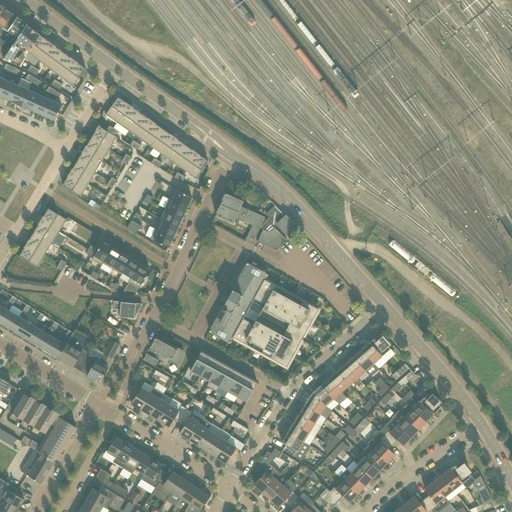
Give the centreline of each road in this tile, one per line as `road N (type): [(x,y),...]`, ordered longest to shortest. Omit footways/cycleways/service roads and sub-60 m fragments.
road 1 (track): [(121,34),(185,62),(252,123),(341,185),(353,239)]
road 2 (unclassified): [(383,306),(283,194),(231,155)]
road 3 (residential): [(153,319),(231,155)]
road 4 (unclassified): [(483,430),(383,306)]
road 5 (unclassified): [(231,155),(116,69)]
road 6 (residential): [(369,511),(483,430)]
road 7 (residential): [(229,486),(115,415)]
road 8 (residential): [(287,392),(383,306)]
road 9 (residential): [(0,257),(64,151)]
road 10 (residential): [(100,406),(40,511)]
